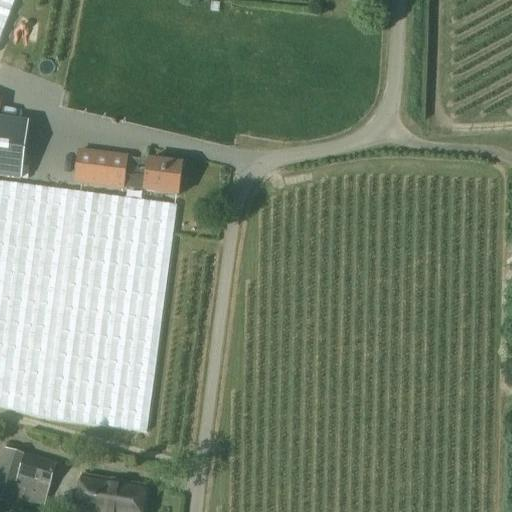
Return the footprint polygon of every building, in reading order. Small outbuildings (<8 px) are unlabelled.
[(0,0),(0,41),(16,0),(0,0)] [(0,178),(22,181),(29,123),(0,119),(0,178)] [(80,152),(75,184),(123,190),(123,188),(144,191),(144,193),(179,197),(183,165),(148,160),(148,163),(127,160),(127,158),(80,152)] [(0,184),(0,408),(44,421),(146,433),(176,207),(0,184)] [(16,487),(25,457),(3,450),(0,460),(0,503),(11,506),(13,498),(16,487)] [(16,487),(48,496),(57,466),(25,457),(16,487)] [(76,511),(141,511),(146,488),(112,482),(112,481),(111,482),(82,477),(76,511)]
